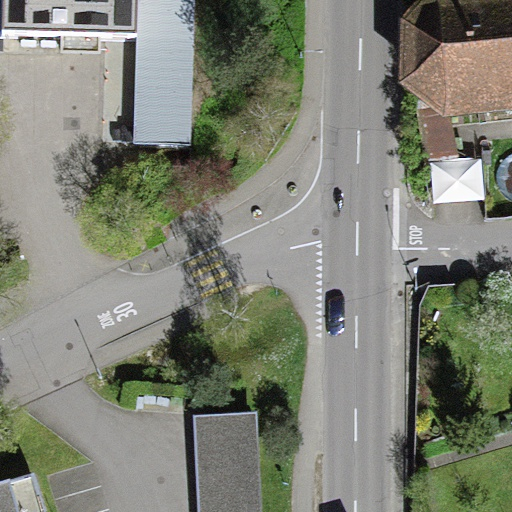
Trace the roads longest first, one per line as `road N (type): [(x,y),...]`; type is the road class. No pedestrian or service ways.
road 1 (residential): [(358,244),(292,259),(35,352)]
road 2 (secondary): [(358,244),(357,511)]
road 3 (secondary): [(363,0),(358,244)]
road 4 (residential): [(35,352),(137,481),(147,511)]
road 5 (residential): [(358,244),(511,238)]
